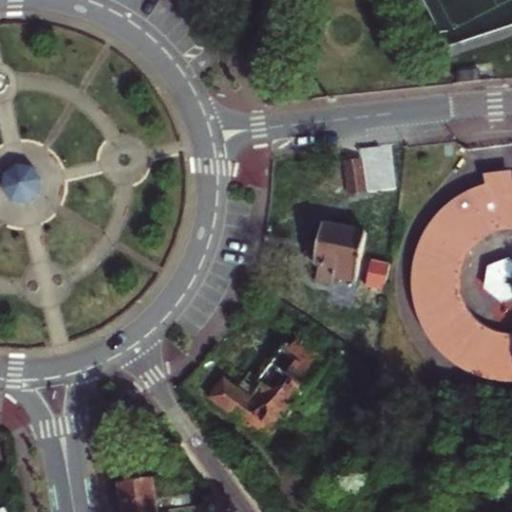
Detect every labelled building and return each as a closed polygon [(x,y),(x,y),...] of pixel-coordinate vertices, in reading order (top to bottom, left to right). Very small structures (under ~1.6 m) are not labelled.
[(369,191),(364,160),(350,163),(356,193),(369,191)] [(36,165),(18,161),(5,169),(3,188),(13,199),(28,202),(41,192),(43,178),(36,165)] [(511,178),(504,179),(497,181),(489,182),(482,184),(475,187),(468,191),(461,195),(455,199),(449,204),(443,209),(439,215),(434,221),(430,228),(426,235),(423,241),(420,248),(418,256),(416,264),(415,271),(414,279),(414,286),(415,294),(417,301),(418,309),(420,316),(423,324),(427,330),(431,337),(435,343),(440,349),(445,355),(451,360),(457,365),(463,369),(470,373),(476,377),(484,379),(491,382),(498,383),(506,384),(511,384),(511,336),(503,335),(494,331),(485,326),(478,320),(472,312),(468,304),(464,295),(463,285),(463,275),(465,266),(469,257),(474,248),(481,241),(488,236),(497,231),(506,228),(511,227),(511,178)] [(366,259),(371,235),(327,226),(323,243),(319,261),(318,265),(323,266),(320,281),(337,285),(338,279),(360,283),(366,259)] [(511,301),(511,255),(510,254),(488,283),(511,301)] [(388,264),(376,261),(370,286),(382,290),(388,264)] [(297,349),(313,360),(318,353),(302,342),(297,349)] [(228,378),(214,399),(274,443),(332,364),(318,353),(313,360),(297,349),(290,344),(276,364),(272,362),(262,375),(255,369),(241,388),(228,378)] [(129,511),(163,511),(158,482),(126,489),(129,509),(129,511)]
